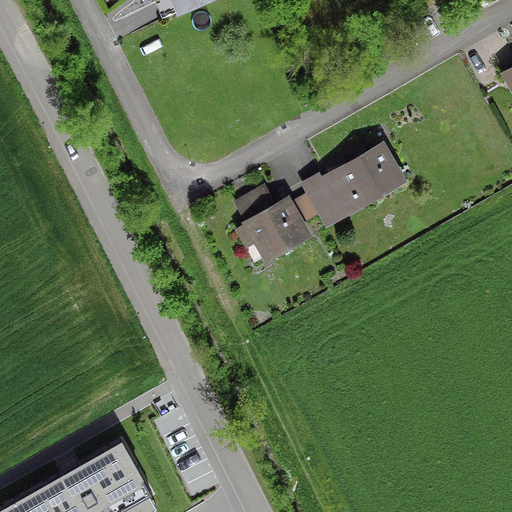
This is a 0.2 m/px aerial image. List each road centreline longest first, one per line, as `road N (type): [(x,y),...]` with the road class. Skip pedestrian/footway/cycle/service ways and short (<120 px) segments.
road 1 (residential): [(0,7),(253,511)]
road 2 (residential): [(511,7),(217,173),(186,177)]
road 3 (residential): [(186,177),(162,164),(80,0)]
